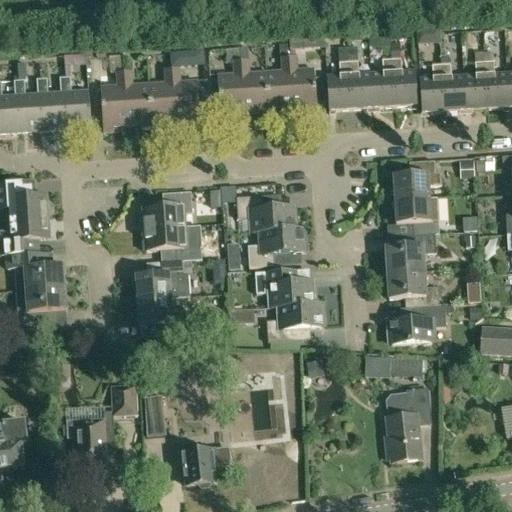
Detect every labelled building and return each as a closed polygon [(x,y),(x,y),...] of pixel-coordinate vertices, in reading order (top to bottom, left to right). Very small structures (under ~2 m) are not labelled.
[(416,31),(417,47),(427,46),(426,30),(416,31)] [(368,39),(369,49),(383,48),(384,38),(368,39)] [(301,39),(289,40),(290,52),(301,51),(301,39)] [(278,46),(280,59),(288,59),(286,45),(278,46)] [(239,49),(230,49),(230,61),(233,63),(234,77),(216,78),(219,123),(230,122),(230,117),(244,116),(240,63),(239,49)] [(240,49),(241,63),(240,63),(244,116),(258,115),(258,120),(268,120),(265,75),(248,76),(247,62),(247,49),(240,49)] [(328,114),(351,113),(347,49),(338,50),(339,65),(338,65),(339,79),(326,79),(328,114)] [(351,113),(372,112),(370,77),(358,77),(357,64),(358,64),(357,49),(347,49),(351,113)] [(170,53),(171,70),(181,69),(186,61),(186,52),(170,53)] [(465,114),(487,113),(483,64),(485,64),(484,53),(475,54),(476,65),(474,65),(475,78),(463,79),(465,114)] [(295,59),(289,60),(288,60),(291,113),(306,112),(306,117),(316,116),(313,71),(296,73),(295,59)] [(281,74),(265,75),(268,120),(278,119),(277,114),(291,113),(288,60),(280,60),(281,74)] [(382,76),(370,77),(372,112),(393,111),(390,62),(381,63),(382,76)] [(415,110),(413,74),(401,75),(400,62),(390,62),(393,111),(415,110)] [(493,64),(485,64),(483,64),(487,113),(508,111),(506,76),(494,77),(493,64)] [(450,66),(441,67),(444,115),(465,114),(463,79),(450,80),(450,66)] [(419,81),(421,117),(444,115),(441,67),(431,67),(432,81),(419,81)] [(179,71),(171,72),(175,125),(189,124),(189,129),(200,128),(197,83),(179,85),(179,71)] [(165,86),(148,87),(151,131),(161,131),(161,126),(175,125),(171,72),(164,72),(165,86)] [(131,74),(124,75),(127,128),(141,127),(141,132),(151,131),(148,87),(132,88),(131,74)] [(113,129),(127,128),(124,75),(116,75),(117,89),(100,90),(103,135),(113,134),(113,129)] [(70,80),(63,81),(59,81),(60,96),(64,95),(67,132),(91,131),(88,94),(71,95),(70,80)] [(44,134),(67,132),(64,95),(60,96),(48,97),(47,82),(36,83),(37,97),(41,97),(44,134)] [(21,136),(44,134),(41,97),(37,97),(25,98),(24,83),(14,84),(14,99),(19,99),(21,136)] [(19,99),(14,99),(2,100),(1,85),(0,84),(0,137),(21,136),(19,99)] [(511,159),(501,160),(503,188),(511,187),(511,159)] [(485,162),(475,163),(476,174),(485,173),(485,162)] [(441,175),(435,175),(434,164),(408,166),(409,178),(392,179),(394,203),(429,201),(428,189),(441,188),(441,175)] [(473,167),(462,168),(462,178),(474,177),(473,167)] [(0,213),(7,213),(8,223),(48,220),(46,198),(36,199),(35,185),(0,187),(0,213)] [(212,193),(213,208),(213,217),(222,216),(221,192),(212,193)] [(143,211),(144,233),(184,230),(183,218),(192,217),(190,196),(181,196),(182,208),(143,211)] [(253,236),(261,235),(261,234),(293,232),(292,209),(262,211),(261,199),(236,201),(237,222),(252,221),(253,236)] [(412,227),(412,238),(439,237),(438,225),(441,224),(440,213),(430,214),(429,201),(394,203),(395,228),(412,227)] [(0,232),(0,259),(25,258),(24,244),(49,242),(48,220),(8,223),(8,232),(0,232)] [(178,252),(179,264),(182,264),(201,263),(201,262),(209,262),(209,249),(200,249),(200,242),(185,243),(184,230),(144,233),(146,255),(178,252)] [(273,257),(303,255),(301,231),(293,232),(261,234),(261,235),(262,248),(247,249),(248,271),(274,269),(273,257)] [(385,250),(386,276),(424,274),(423,257),(435,256),(434,237),(439,237),(412,238),(412,239),(407,239),(408,249),(385,250)] [(465,238),(465,251),(476,249),(475,238),(465,238)] [(25,258),(0,259),(11,259),(12,273),(15,272),(16,294),(64,291),(63,269),(45,270),(44,257),(25,258)] [(239,272),(239,259),(228,259),(229,272),(239,272)] [(225,261),(211,263),(211,269),(219,273),(226,272),(225,261)] [(182,264),(201,263),(182,264),(179,264),(160,266),(161,277),(135,279),(137,303),(189,300),(188,276),(183,276),(182,264)] [(312,307),(312,306),(310,284),(280,286),(279,274),(254,276),(256,297),(270,296),(271,310),(280,310),(280,309),(312,307)] [(411,300),(412,310),(419,310),(439,309),(437,290),(425,290),(424,274),(386,276),(388,302),(411,300)] [(18,316),(15,316),(16,327),(49,331),(56,331),(56,330),(56,317),(55,314),(66,314),(64,291),(16,294),(18,316)] [(171,315),(170,302),(189,301),(189,300),(137,303),(138,327),(164,326),(165,340),(187,341),(186,314),(171,315)] [(321,330),(320,306),(312,306),(312,307),(280,309),(280,310),(280,323),(266,324),(267,345),(292,344),(291,332),(321,330)] [(444,308),(439,309),(419,310),(419,322),(389,323),(391,347),(431,345),(430,331),(445,330),(444,308)] [(470,309),(470,322),(483,321),(482,308),(470,309)] [(242,312),(229,313),(230,328),(243,327),(242,312)] [(511,357),(511,331),(481,330),(480,356),(511,357)] [(127,354),(127,364),(136,364),(135,354),(127,354)] [(426,363),(390,361),(382,360),(381,378),(422,380),(422,375),(426,375),(426,363)] [(325,378),(322,363),(306,365),(309,381),(325,378)] [(498,366),(497,376),(507,377),(508,367),(498,366)] [(115,455),(113,423),(137,422),(137,391),(111,392),(112,414),(104,415),(104,422),(68,423),(68,441),(75,440),(76,474),(108,472),(107,455),(115,455)] [(407,394),(407,397),(390,399),(387,402),(389,420),(387,420),(389,439),(383,440),(386,463),(392,463),(392,465),(422,462),(418,428),(431,426),(427,391),(407,394)] [(144,405),(148,443),(165,441),(162,403),(144,405)] [(20,447),(27,447),(24,425),(20,426),(17,423),(11,424),(8,427),(1,428),(2,438),(0,437),(0,484),(1,483),(0,473),(23,470),(20,447)] [(215,467),(213,452),(196,454),(195,446),(183,447),(184,456),(179,456),(182,484),(186,484),(186,488),(197,487),(200,491),(209,490),(212,486),(213,486),(211,468),(215,467)] [(271,480),(254,479),(253,503),(270,504),(271,480)] [(283,483),(271,483),(272,501),(284,501),(283,483)]
